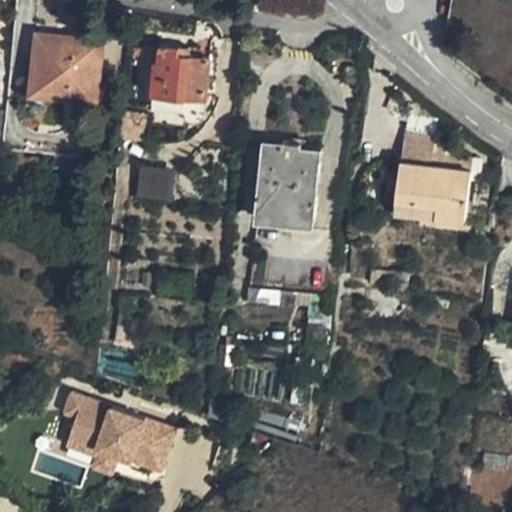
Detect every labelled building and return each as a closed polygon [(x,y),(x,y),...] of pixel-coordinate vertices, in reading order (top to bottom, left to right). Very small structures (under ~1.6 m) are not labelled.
[(65,35),(39,33),(34,88),(97,94),(102,39),(77,36),(77,42),(64,41),(65,35)] [(160,61),(156,61),(153,92),(208,97),(212,55),(190,53),(191,45),(161,43),(160,61)] [(97,94),(75,92),(67,155),(91,157),(97,94)] [(208,97),(153,92),(152,106),(185,109),(191,136),(207,120),(213,111),(217,98),(208,97)] [(191,136),(185,109),(152,106),(149,139),(171,141),(191,136)] [(405,132),(401,160),(432,164),(434,151),(435,137),(405,132)] [(315,224),(322,148),(302,145),(303,141),(283,139),(283,141),(281,141),(281,144),(264,143),(257,218),(315,224)] [(474,156),(434,151),(432,164),(473,169),(474,156)] [(83,157),(54,154),(53,167),(82,170),(83,157)] [(432,164),(401,160),(400,171),(397,198),(439,202),(437,215),(467,218),(473,169),(432,164)] [(137,197),(172,199),(174,169),(139,167),(137,197)] [(386,197),(397,198),(400,171),(389,170),(386,197)] [(439,202),(397,198),(395,210),(437,215),(439,202)] [(351,245),(350,265),(374,267),(376,248),(351,245)] [(267,301),(277,302),(278,289),(250,286),(249,298),(267,301)] [(296,304),(298,291),(278,289),(277,302),(296,304)] [(310,305),(311,292),(298,291),(296,304),(310,305)] [(323,320),(326,293),(311,292),(310,305),(308,318),(323,320)] [(135,326),(136,312),(122,312),(121,325),(135,326)] [(325,346),(327,326),(307,324),(305,344),(325,346)] [(89,418),(94,401),(72,393),(66,410),(78,414),(89,418)] [(89,418),(78,414),(68,443),(97,453),(100,446),(101,447),(120,453),(163,468),(176,429),(94,401),(89,418)] [(120,453),(101,447),(95,465),(113,471),(120,453)] [(506,471),(509,456),(484,453),(482,468),(506,471)]
